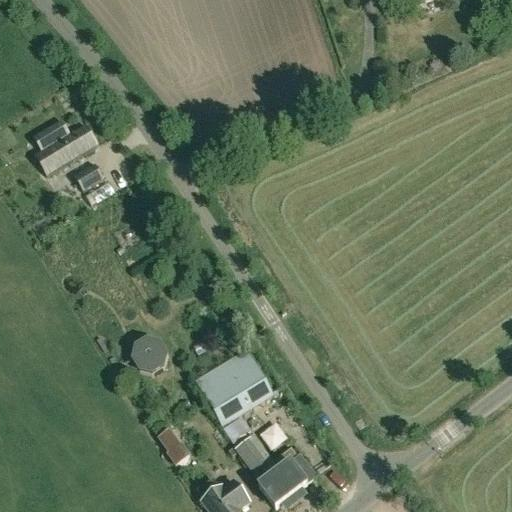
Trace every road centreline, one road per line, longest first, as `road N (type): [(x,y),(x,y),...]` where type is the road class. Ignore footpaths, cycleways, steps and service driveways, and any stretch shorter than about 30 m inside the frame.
road 1 (unclassified): [(380,487),(196,201),(44,0)]
road 2 (tertiary): [(380,487),(511,387)]
